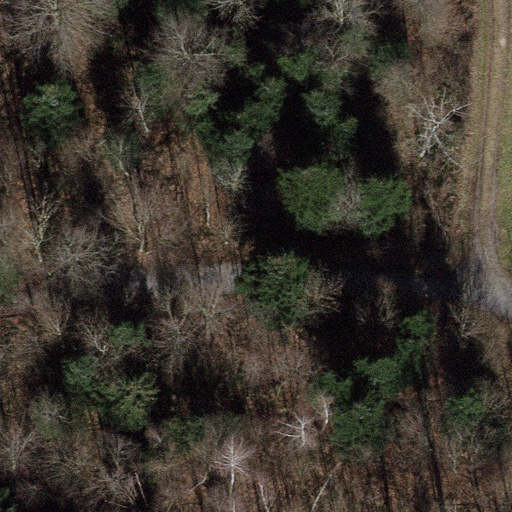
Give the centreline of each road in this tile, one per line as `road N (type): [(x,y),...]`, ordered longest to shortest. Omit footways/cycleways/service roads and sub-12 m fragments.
road 1 (track): [(511,313),(300,259),(0,295)]
road 2 (track): [(482,0),(498,309)]
